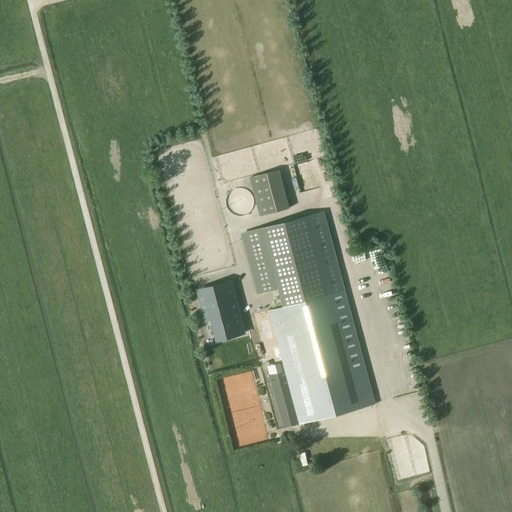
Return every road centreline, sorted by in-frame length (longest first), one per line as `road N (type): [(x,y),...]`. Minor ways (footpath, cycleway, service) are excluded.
road 1 (track): [(163,511),(30,0)]
road 2 (unknown): [(345,286),(321,210),(238,231),(223,256),(239,320)]
road 3 (unknown): [(373,373),(394,362),(393,353),(368,284),(345,286)]
